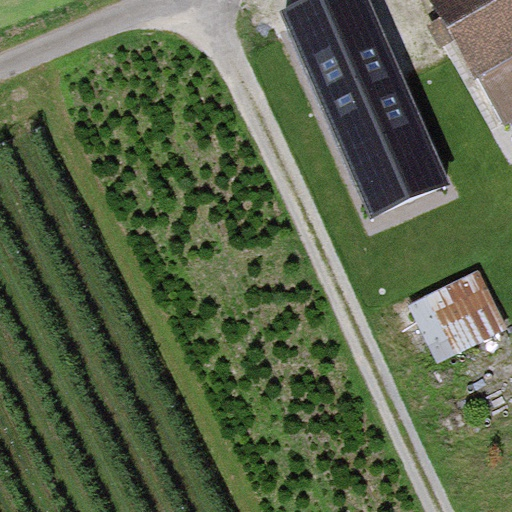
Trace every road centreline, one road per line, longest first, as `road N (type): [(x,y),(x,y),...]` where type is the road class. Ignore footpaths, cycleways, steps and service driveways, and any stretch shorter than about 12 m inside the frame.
road 1 (track): [(449,511),(217,0)]
road 2 (residential): [(0,77),(190,0)]
